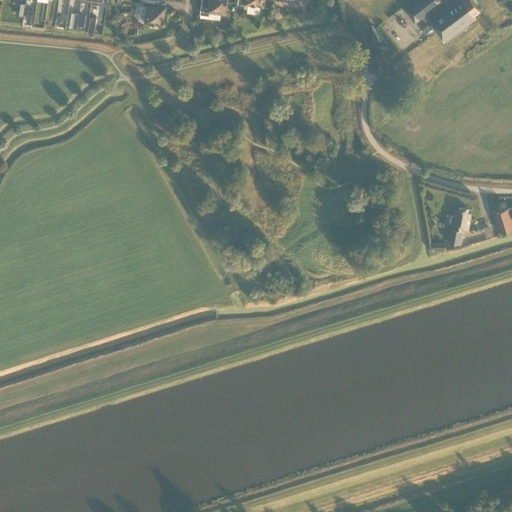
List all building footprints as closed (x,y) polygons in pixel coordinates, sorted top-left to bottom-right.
[(147,6),(145,22),(150,23),(150,24),(157,25),(158,24),(162,25),(165,8),(153,6),(154,0),(139,0),(139,5),(147,6)] [(202,0),(201,6),(200,14),(209,15),(209,11),(212,12),(212,13),(220,14),(220,13),(225,13),(226,0),(202,0)] [(435,0),(419,0),(416,3),(425,15),(439,4),(435,0)] [(449,6),(429,21),(436,30),(441,27),(450,38),(477,17),(475,15),(481,10),(473,0),(461,0),(451,9),(449,6)] [(28,10),(26,23),(33,24),(34,11),(28,10)] [(433,10),(426,16),(429,20),(436,14),(433,10)] [(450,222),(452,222),(449,242),(461,244),(464,229),(469,230),(471,214),(468,214),(469,209),(460,208),(459,212),(455,212),(455,215),(452,215),(450,222)] [(511,211),(510,212),(509,208),(494,212),(500,232),(511,228),(511,211)]
